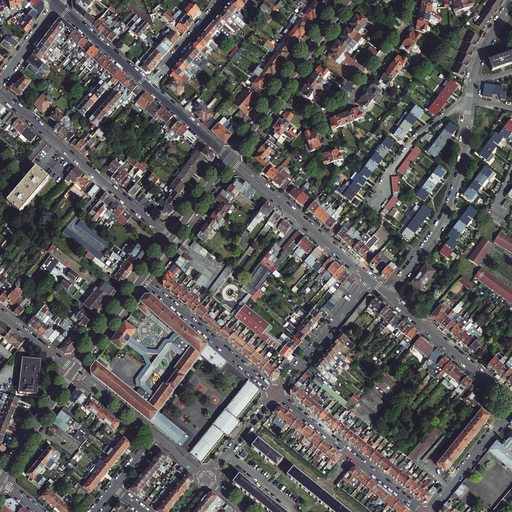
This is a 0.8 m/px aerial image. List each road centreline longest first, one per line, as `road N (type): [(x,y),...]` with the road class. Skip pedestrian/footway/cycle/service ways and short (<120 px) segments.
road 1 (residential): [(0,94),(170,239)]
road 2 (residential): [(388,294),(450,202),(469,99)]
road 3 (residential): [(230,158),(369,278)]
road 4 (residential): [(142,278),(277,392)]
road 5 (residential): [(388,294),(511,400)]
road 6 (residential): [(320,113),(350,100),(406,26),(412,0)]
road 7 (residential): [(369,278),(277,392)]
road 8 (residential): [(378,198),(412,140),(469,99)]
road 9 (tertiary): [(73,370),(1,481)]
road 10 (residential): [(511,408),(428,511)]
road 11 (tertiary): [(347,0),(273,101)]
road 12 (residential): [(57,6),(149,87)]
